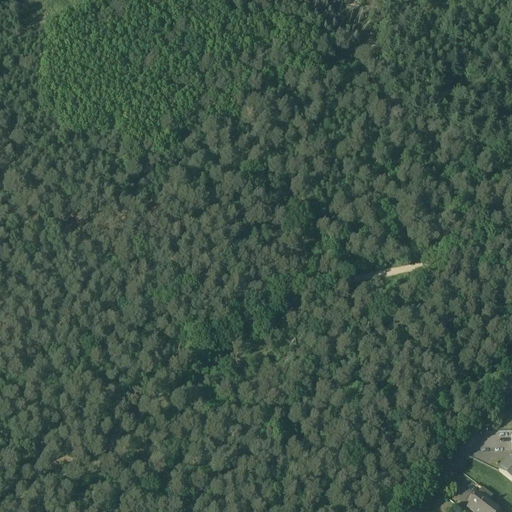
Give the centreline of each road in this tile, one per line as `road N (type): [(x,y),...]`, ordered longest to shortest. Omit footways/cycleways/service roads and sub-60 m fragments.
road 1 (unknown): [(0,242),(227,282),(293,281),(449,233),(511,228)]
road 2 (track): [(0,257),(259,296)]
road 3 (residential): [(511,383),(413,511)]
road 4 (track): [(259,296),(417,267)]
